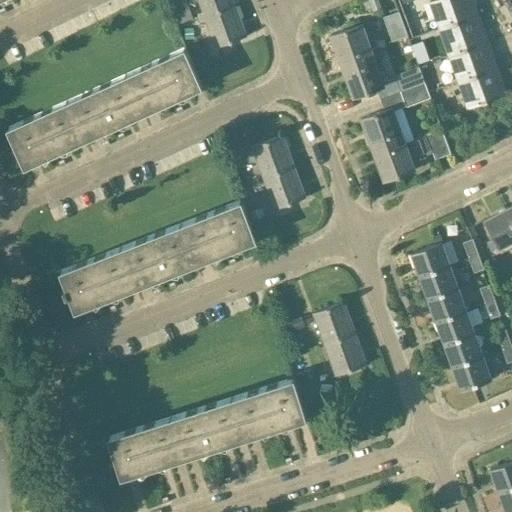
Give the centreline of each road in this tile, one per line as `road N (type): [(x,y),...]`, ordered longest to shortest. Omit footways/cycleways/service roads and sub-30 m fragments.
road 1 (residential): [(55,358),(211,300),(356,224)]
road 2 (residential): [(13,213),(229,124),(295,82)]
road 3 (residential): [(430,443),(356,224)]
road 4 (residential): [(218,511),(430,443)]
road 5 (residential): [(356,224),(511,166)]
road 6 (residential): [(89,511),(55,358)]
road 7 (residential): [(356,224),(295,82)]
road 8 (residential): [(55,358),(13,213)]
